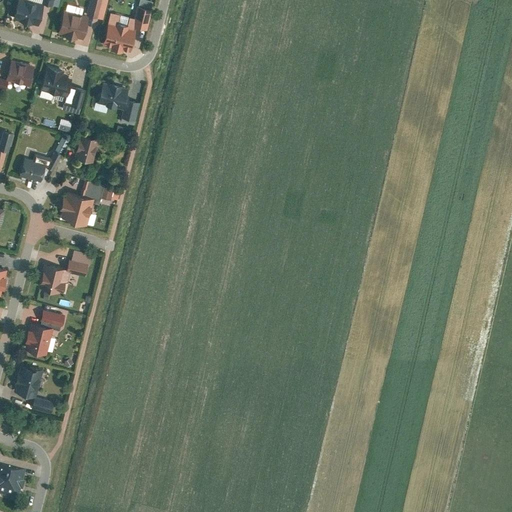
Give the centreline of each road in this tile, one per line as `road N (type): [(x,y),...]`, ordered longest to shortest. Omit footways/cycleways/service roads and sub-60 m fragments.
road 1 (residential): [(0,36),(119,65),(140,62),(162,0)]
road 2 (residential): [(0,349),(31,227),(31,209),(0,188)]
